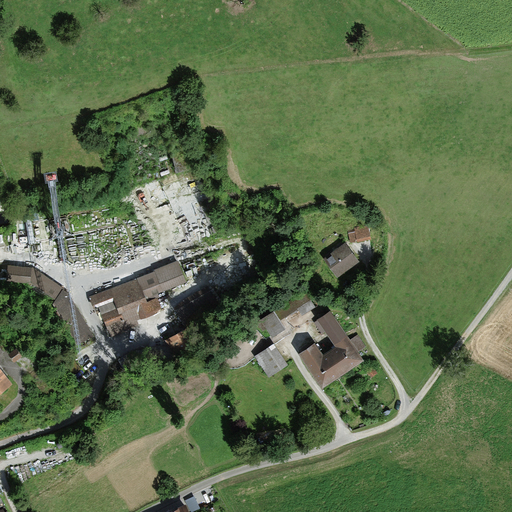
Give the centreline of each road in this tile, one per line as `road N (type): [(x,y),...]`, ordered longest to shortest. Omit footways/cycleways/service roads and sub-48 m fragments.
road 1 (residential): [(147,511),(214,479),(370,434),(405,412)]
road 2 (track): [(405,412),(511,271)]
